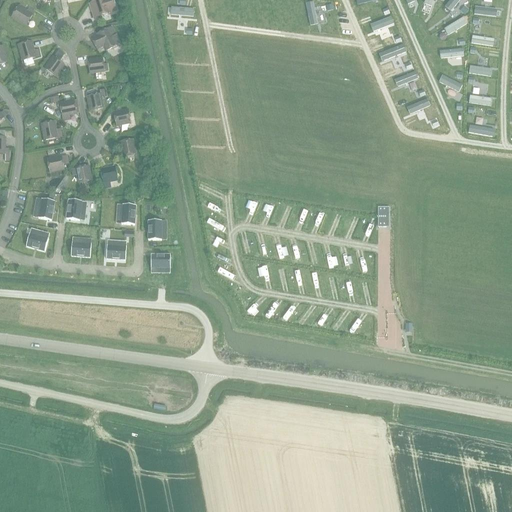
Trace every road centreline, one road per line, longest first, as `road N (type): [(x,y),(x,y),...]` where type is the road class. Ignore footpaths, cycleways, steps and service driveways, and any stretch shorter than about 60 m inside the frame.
road 1 (tertiary): [(207,368),(511,416)]
road 2 (unclassified): [(0,385),(175,419),(196,408),(207,368)]
road 3 (tertiary): [(0,339),(207,368)]
road 4 (unclassified): [(158,305),(0,292)]
